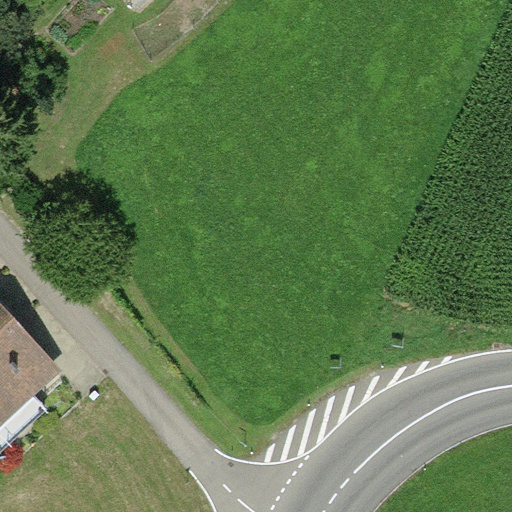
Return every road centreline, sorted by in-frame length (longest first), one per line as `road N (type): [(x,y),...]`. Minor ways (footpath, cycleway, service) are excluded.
road 1 (unclassified): [(0,230),(252,511)]
road 2 (tertiary): [(326,511),(381,449),(428,417),(511,388)]
